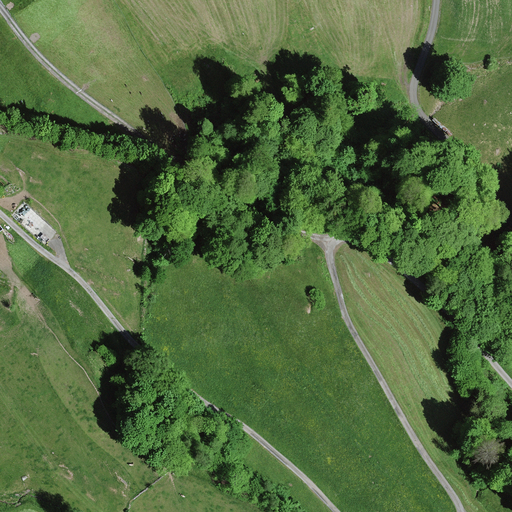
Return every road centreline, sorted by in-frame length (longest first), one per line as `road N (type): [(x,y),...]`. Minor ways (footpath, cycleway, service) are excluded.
road 1 (track): [(0,213),(72,273),(128,341),(294,466),(339,511)]
road 2 (track): [(328,246),(230,214),(28,48),(0,8)]
road 3 (track): [(458,511),(349,328),(328,246)]
road 4 (track): [(435,0),(415,75),(419,122),(456,176),(511,202)]
road 5 (track): [(328,246),(345,236),(365,241),(459,323),(511,387)]
